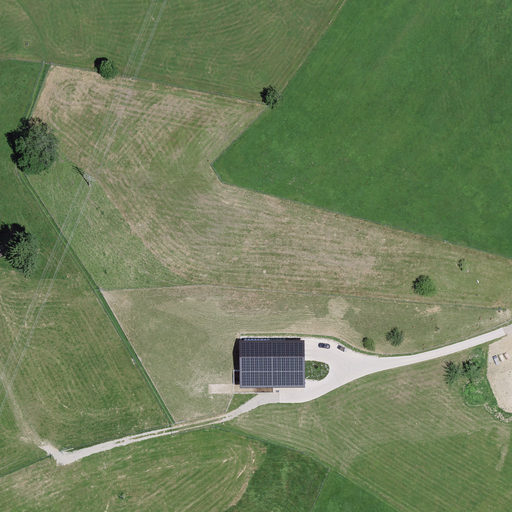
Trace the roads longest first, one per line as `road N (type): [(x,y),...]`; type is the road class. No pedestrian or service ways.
road 1 (track): [(511,327),(191,423)]
road 2 (track): [(191,423),(57,459)]
